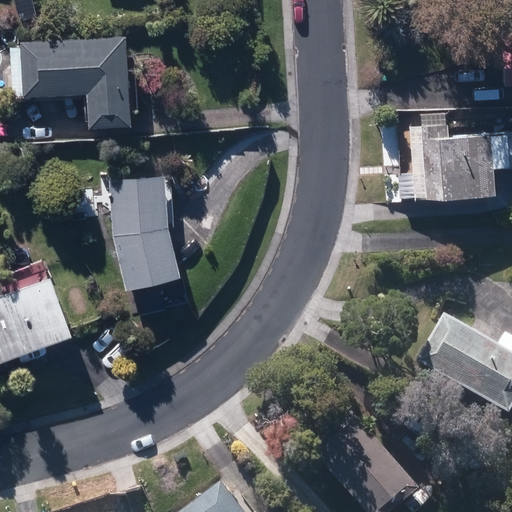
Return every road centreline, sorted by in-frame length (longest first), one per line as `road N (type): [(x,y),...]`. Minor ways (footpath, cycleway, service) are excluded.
road 1 (residential): [(318,0),(325,151),(312,244),(260,338),(163,410),(0,464)]
road 2 (unknown): [(305,319),(511,444)]
